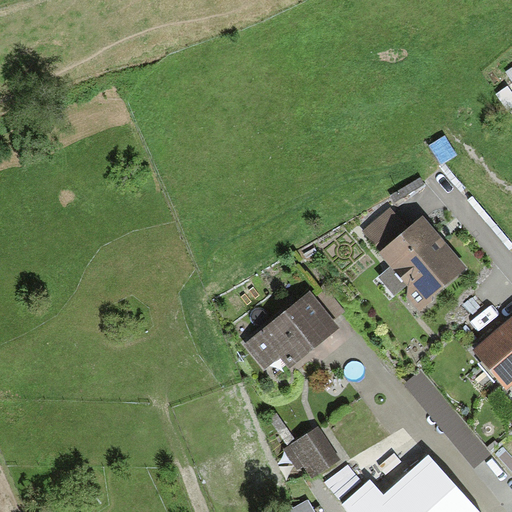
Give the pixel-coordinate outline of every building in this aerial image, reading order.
[(403,284),(419,302),(460,267),(416,217),(404,228),(387,208),(358,233),(387,266),(377,274),(393,292),(403,284)] [(286,361),(333,323),(306,290),(244,340),(265,366),(281,354),(286,361)] [(416,371),(490,455),(511,435),(511,315),(474,348),(460,332),(416,371)] [(299,473),(305,469),(313,481),(341,462),(319,429),(285,451),(299,473)] [(474,511),(425,454),(375,498),(366,487),(342,507),(345,511),(474,511)]
